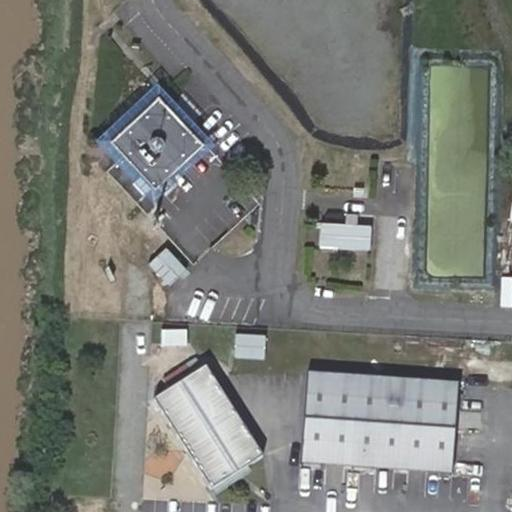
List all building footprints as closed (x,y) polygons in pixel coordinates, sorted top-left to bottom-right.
[(158,94),(112,138),(126,152),(156,185),(202,140),(158,94)] [(320,247),(373,248),(373,222),(320,220),(320,247)] [(166,246),(149,263),(170,284),(187,267),(166,246)] [(266,358),(267,332),(235,331),(235,357),(266,358)] [(261,454),(204,364),(154,395),(211,485),(261,454)] [(455,383),(306,374),(301,463),(450,472),(455,383)]
